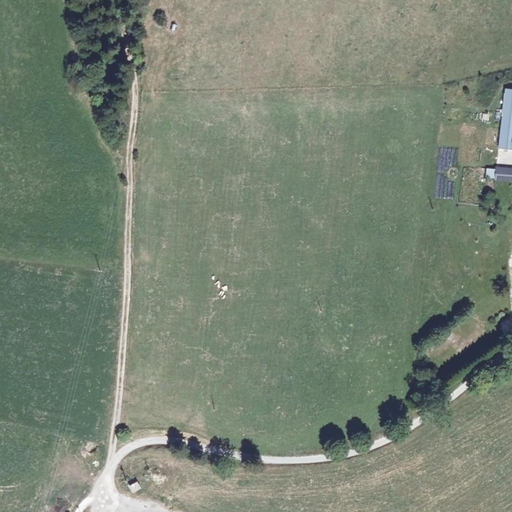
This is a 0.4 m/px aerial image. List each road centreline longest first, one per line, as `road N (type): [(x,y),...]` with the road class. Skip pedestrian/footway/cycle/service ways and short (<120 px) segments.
road 1 (unclassified): [(111,511),(106,473),(135,442),(297,461),(354,453),(419,420),(491,363),(511,323)]
road 2 (track): [(115,0),(135,87),(110,464)]
